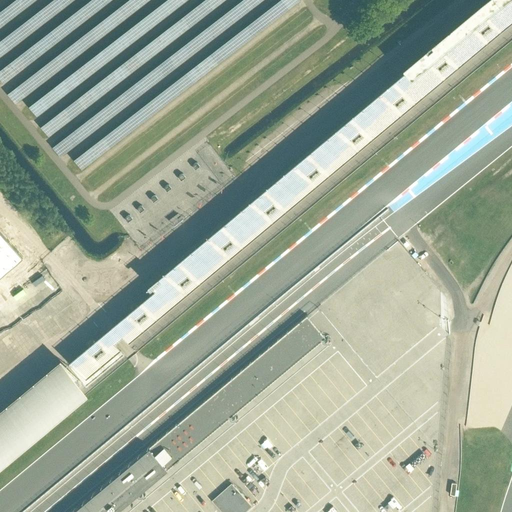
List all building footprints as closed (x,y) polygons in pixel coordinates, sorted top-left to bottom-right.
[(0,29),(37,0),(14,0),(0,11),(0,29)] [(0,58),(74,0),(51,0),(0,40),(0,58)] [(113,0),(90,0),(0,70),(0,79),(4,85),(113,0)] [(151,0),(128,0),(7,94),(16,105),(151,0)] [(188,0),(166,0),(28,107),(37,118),(188,0)] [(226,0),(204,0),(40,127),(49,138),(226,0)] [(265,0),(242,0),(52,148),(61,159),(265,0)] [(300,1),(299,0),(279,0),(73,160),(82,170),(300,1)] [(317,199),(311,192),(461,66),(511,24),(511,0),(509,0),(504,4),(469,32),(435,60),(400,88),(366,116),(331,144),(297,172),(295,173),(301,179),(267,206),(233,234),(198,262),(164,290),(132,316),(148,336),(181,310),(317,199)] [(0,229),(0,276),(23,256),(0,229)] [(30,259),(36,255),(28,245),(23,249),(30,259)] [(38,285),(48,278),(45,274),(35,281),(38,285)] [(106,511),(322,332),(307,314),(202,401),(83,502),(70,511),(106,511)] [(42,331),(49,323),(40,315),(34,323),(42,331)] [(56,332),(59,336),(69,328),(65,324),(56,332)] [(132,355),(123,341),(118,344),(127,358),(132,355)] [(60,361),(0,411),(0,465),(85,394),(60,361)] [(423,453),(431,453),(431,442),(423,442),(423,453)] [(386,461),(395,471),(401,466),(404,469),(409,464),(397,451),(386,461)] [(232,464),(236,460),(229,452),(225,456),(232,464)] [(384,476),(391,485),(399,478),(392,469),(384,476)] [(404,492),(400,495),(405,503),(414,498),(406,482),(400,486),(404,492)] [(233,484),(213,501),(222,511),(239,511),(250,503),(233,484)] [(381,508),(387,504),(382,496),(376,500),(381,508)] [(379,511),(396,511),(406,505),(400,497),(379,511)]
